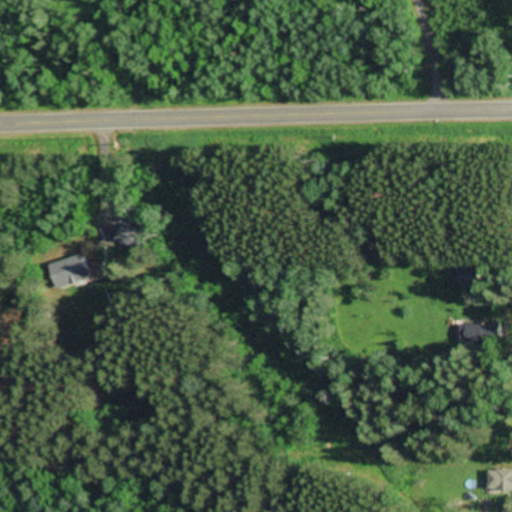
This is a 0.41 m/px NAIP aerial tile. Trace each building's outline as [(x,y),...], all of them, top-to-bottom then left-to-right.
[(114,243),(139,252),(145,234),(120,225),(114,243)] [(51,266),(57,291),(91,282),(85,257),(51,266)] [(479,289),(479,269),(458,269),(458,289),(479,289)] [(501,344),(501,325),(462,325),(462,344),(501,344)] [(488,492),(511,492),(511,471),(488,472),(488,492)]
